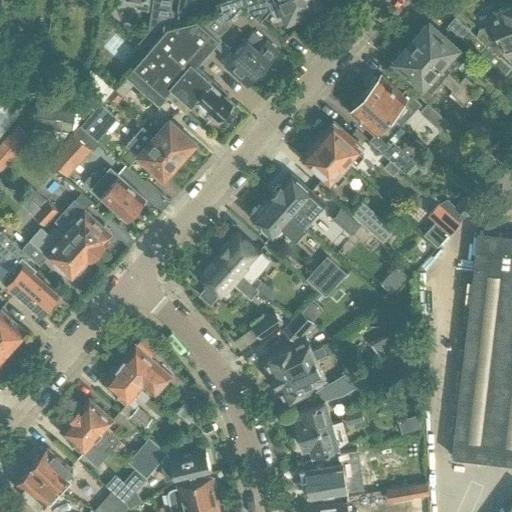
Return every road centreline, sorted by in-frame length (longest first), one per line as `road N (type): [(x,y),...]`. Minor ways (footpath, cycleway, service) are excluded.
road 1 (residential): [(131,280),(381,0)]
road 2 (residential): [(266,511),(257,457),(238,411),(198,345),(131,280)]
road 3 (residential): [(0,423),(131,280)]
